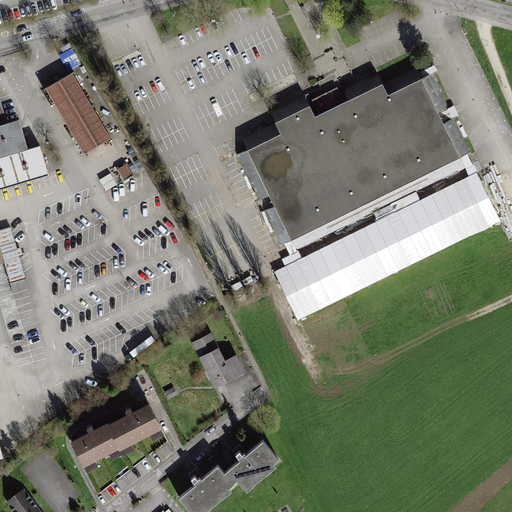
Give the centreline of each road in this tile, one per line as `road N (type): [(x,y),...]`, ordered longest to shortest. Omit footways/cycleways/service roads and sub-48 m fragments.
road 1 (residential): [(108,511),(245,405)]
road 2 (residential): [(146,0),(0,41)]
